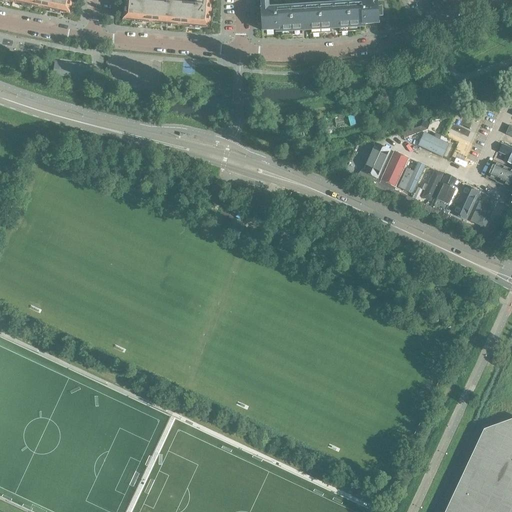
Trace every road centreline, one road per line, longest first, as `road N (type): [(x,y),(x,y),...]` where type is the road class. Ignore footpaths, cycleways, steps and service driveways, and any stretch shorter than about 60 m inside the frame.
road 1 (tertiary): [(511,281),(299,184),(88,122)]
road 2 (residential): [(239,50),(333,50),(434,29)]
road 3 (residential): [(91,35),(239,50)]
